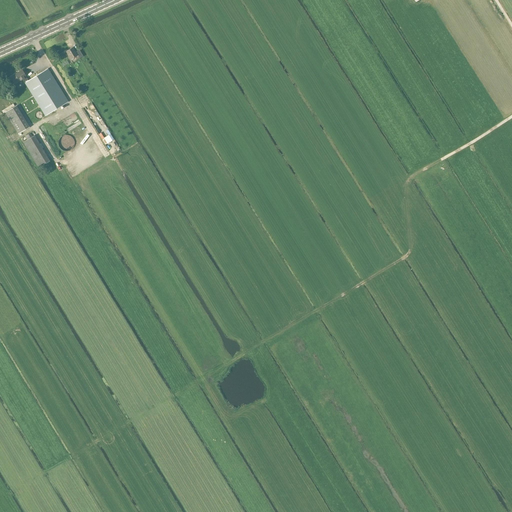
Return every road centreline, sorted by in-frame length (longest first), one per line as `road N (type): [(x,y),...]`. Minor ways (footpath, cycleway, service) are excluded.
road 1 (track): [(0,499),(406,255),(407,179),(511,116)]
road 2 (track): [(192,385),(71,185)]
road 3 (track): [(74,106),(91,92),(87,33),(156,0)]
road 4 (secondary): [(0,53),(116,0)]
